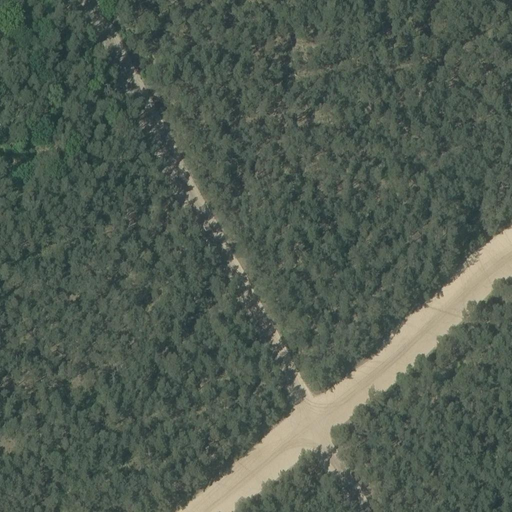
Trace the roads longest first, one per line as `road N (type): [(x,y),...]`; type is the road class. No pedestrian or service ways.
road 1 (track): [(86,0),(358,511)]
road 2 (track): [(208,511),(511,255)]
